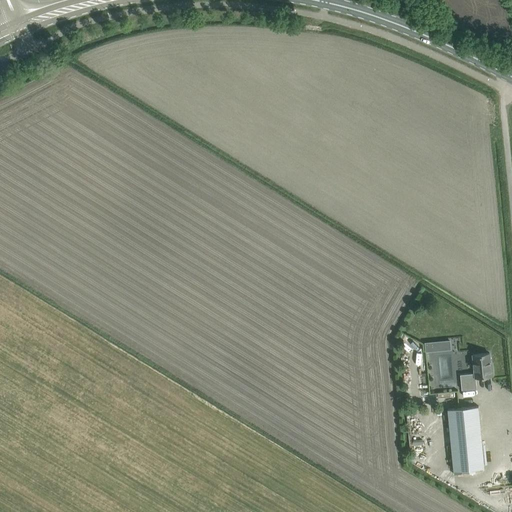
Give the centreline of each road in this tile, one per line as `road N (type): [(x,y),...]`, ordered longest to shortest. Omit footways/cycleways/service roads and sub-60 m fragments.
road 1 (unclassified): [(499,88),(370,30),(239,4),(124,13),(69,27),(28,52)]
road 2 (primary): [(496,70),(389,21),(312,0)]
